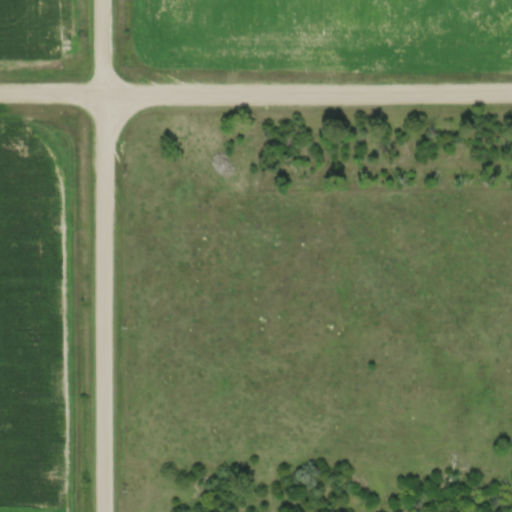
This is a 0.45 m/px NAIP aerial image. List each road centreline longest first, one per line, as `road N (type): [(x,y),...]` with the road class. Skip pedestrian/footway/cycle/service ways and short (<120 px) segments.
road 1 (residential): [(104,0),(106,511)]
road 2 (residential): [(0,93),(511,92)]
